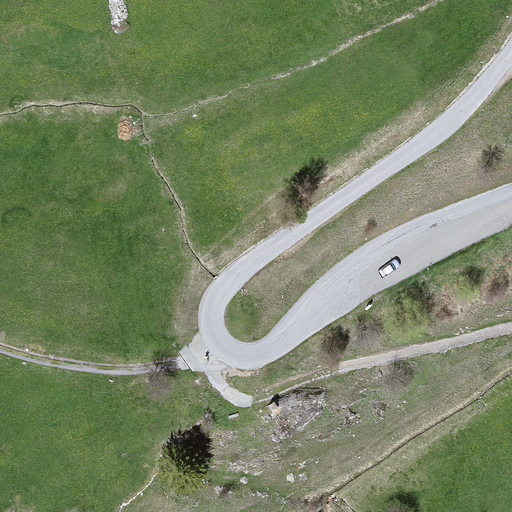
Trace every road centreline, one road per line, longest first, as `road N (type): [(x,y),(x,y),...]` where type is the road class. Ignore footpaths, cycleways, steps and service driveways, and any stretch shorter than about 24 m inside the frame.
road 1 (unclassified): [(511,193),(389,255),(268,351),(232,352),(211,328),(220,290),(256,256),(370,182),(461,107),(511,52)]
road 2 (track): [(204,361),(211,386),(237,397),(511,329)]
road 3 (track): [(0,347),(98,368),(204,361)]
